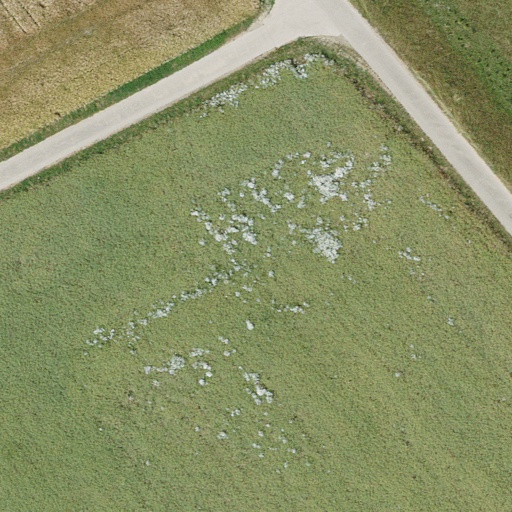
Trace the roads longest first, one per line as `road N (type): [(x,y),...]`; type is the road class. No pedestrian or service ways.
road 1 (track): [(0,177),(333,5)]
road 2 (track): [(511,216),(328,0)]
